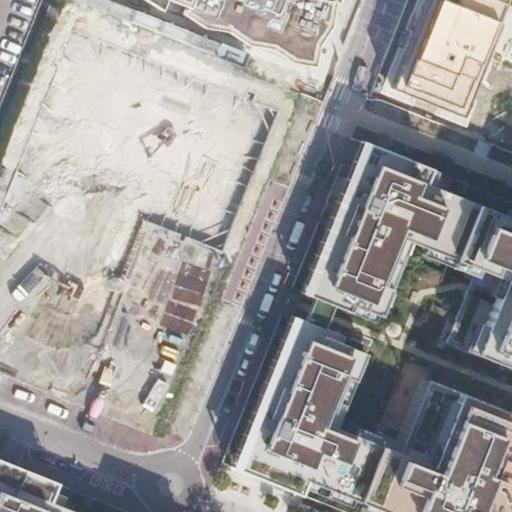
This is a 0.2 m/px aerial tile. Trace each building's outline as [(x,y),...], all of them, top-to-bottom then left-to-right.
[(168,0),(307,55),(328,0),(168,0)] [(505,0),(425,0),(390,87),(458,115),(505,0)] [(450,179),(365,145),(305,294),(349,311),(351,304),(379,316),(390,288),(382,285),(401,238),(476,268),(446,343),(511,368),(511,218),(445,192),(450,179)] [(339,334),(296,317),(236,468),(298,493),(303,480),(383,511),(511,511),(511,412),(431,381),(402,454),(327,424),(345,377),(353,380),(364,353),(336,342),(339,334)] [(53,483),(0,461),(0,511),(128,511),(125,511),(124,511),(74,511),(46,501),(53,483)]
